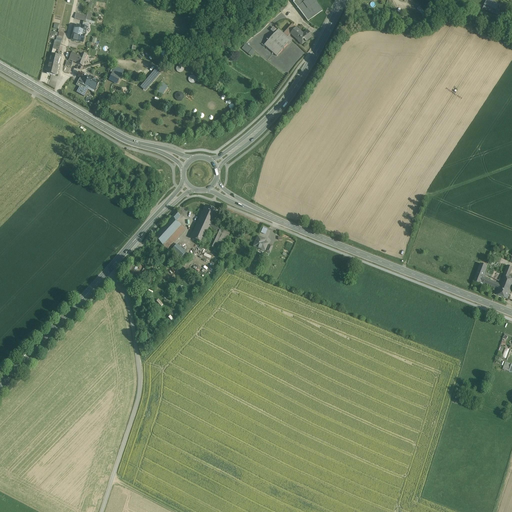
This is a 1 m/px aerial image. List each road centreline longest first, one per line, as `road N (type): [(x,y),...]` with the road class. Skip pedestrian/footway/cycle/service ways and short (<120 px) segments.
road 1 (secondary): [(511,313),(276,220),(212,185)]
road 2 (unclassified): [(108,270),(125,290),(142,383),(101,511)]
road 3 (primary): [(342,0),(280,107),(213,163)]
road 4 (track): [(400,276),(425,197),(511,164)]
road 5 (primary): [(108,270),(0,385)]
